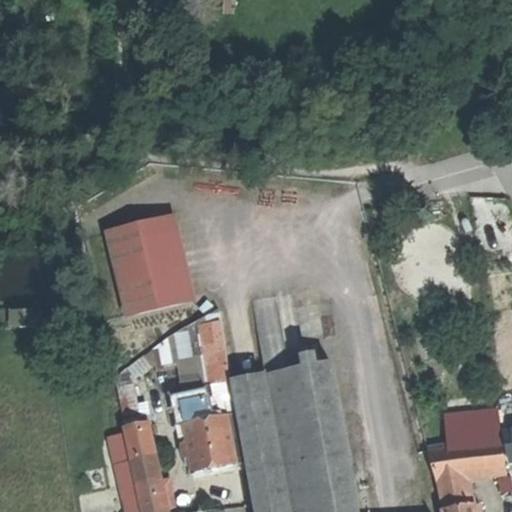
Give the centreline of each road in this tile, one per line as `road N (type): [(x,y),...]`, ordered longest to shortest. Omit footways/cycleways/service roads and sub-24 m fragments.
road 1 (track): [(131,167),(173,157),(335,175),(368,188),(497,166),(511,173)]
road 2 (track): [(127,0),(131,167)]
